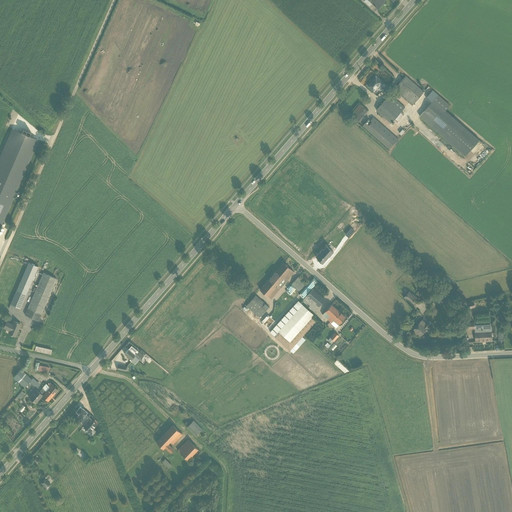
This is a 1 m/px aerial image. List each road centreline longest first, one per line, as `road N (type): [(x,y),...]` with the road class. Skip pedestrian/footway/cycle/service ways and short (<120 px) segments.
road 1 (unclassified): [(511,352),(413,353),(235,202)]
road 2 (unclassified): [(114,0),(0,261)]
road 3 (primary): [(414,0),(235,202)]
road 4 (primary): [(235,202),(93,368)]
road 5 (primary): [(93,368),(0,473)]
